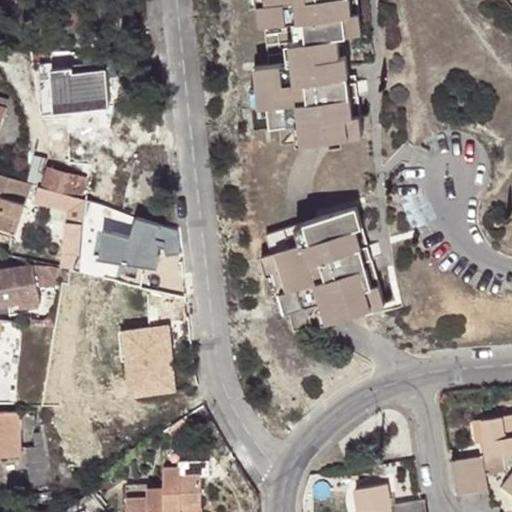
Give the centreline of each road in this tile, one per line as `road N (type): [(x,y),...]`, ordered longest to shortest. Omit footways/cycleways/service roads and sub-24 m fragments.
road 1 (residential): [(180,0),(189,145),(220,377),(286,479)]
road 2 (residential): [(424,373),(347,407),(314,435),(286,479)]
road 3 (residential): [(424,373),(446,511)]
road 4 (residential): [(445,175),(459,234),(482,259),(511,273)]
